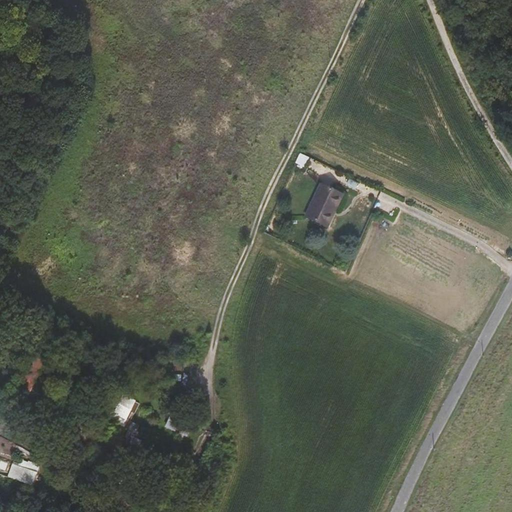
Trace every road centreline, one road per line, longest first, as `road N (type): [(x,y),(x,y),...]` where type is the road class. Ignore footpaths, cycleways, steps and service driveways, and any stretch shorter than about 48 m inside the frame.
road 1 (unclassified): [(393,511),(511,285)]
road 2 (residential): [(383,194),(483,245),(511,271)]
